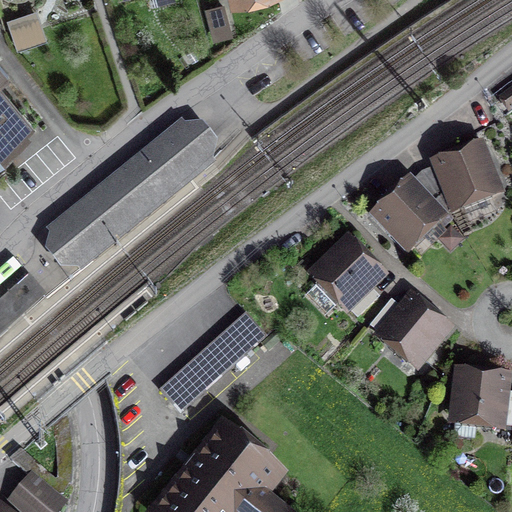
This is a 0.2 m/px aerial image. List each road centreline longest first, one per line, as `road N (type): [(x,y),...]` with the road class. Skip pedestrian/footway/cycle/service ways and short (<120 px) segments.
road 1 (residential): [(511,53),(0,451)]
road 2 (residential): [(0,247),(122,141),(327,0)]
road 3 (tertiary): [(0,261),(54,312),(75,347),(95,435),(93,511)]
